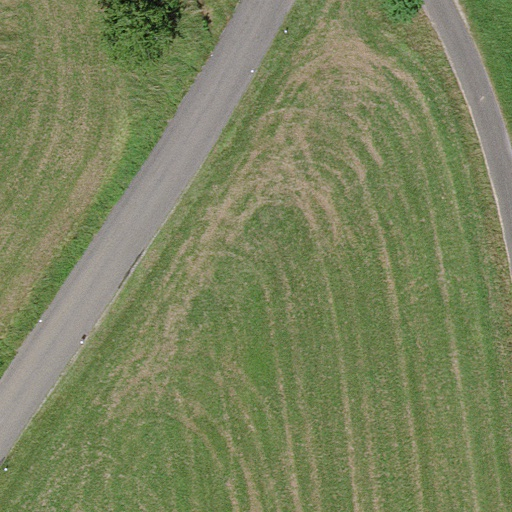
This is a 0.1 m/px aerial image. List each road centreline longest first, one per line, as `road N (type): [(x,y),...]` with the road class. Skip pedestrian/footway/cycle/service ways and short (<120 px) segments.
road 1 (tertiary): [(252,0),(135,209),(0,412)]
road 2 (track): [(434,0),(478,95),(511,207)]
